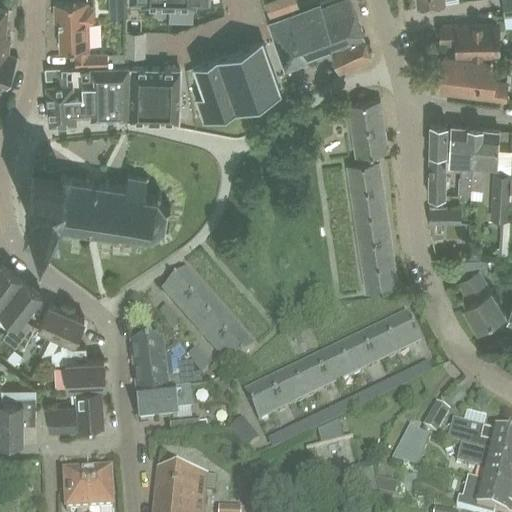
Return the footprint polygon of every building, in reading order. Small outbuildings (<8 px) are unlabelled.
[(297,0),(268,0),(265,1),(270,16),(299,5),(297,0)] [(305,59),(300,44),(318,38),(322,49),(330,46),(340,71),(371,57),(351,0),(347,0),(323,9),(320,2),(267,21),(284,68),(305,59)] [(511,0),(501,0),(503,16),(511,15),(511,0)] [(75,49),(76,67),(125,66),(125,52),(90,53),(89,24),(95,20),(94,8),(89,5),(89,1),(55,2),(56,21),(60,21),(61,50),(75,49)] [(0,61),(3,52),(9,54),(10,41),(5,41),(9,7),(0,6),(0,61)] [(511,15),(503,16),(504,27),(511,26),(511,15)] [(497,56),(496,23),(440,26),(440,42),(457,41),(458,57),(497,56)] [(145,31),(126,30),(125,55),(145,56),(145,31)] [(240,49),(257,99),(280,91),(262,41),(240,49)] [(240,49),(217,57),(234,107),(257,99),(240,49)] [(0,81),(4,83),(8,84),(17,57),(9,54),(3,52),(0,61),(0,81)] [(204,117),(234,107),(217,57),(195,65),(206,96),(198,98),(204,117)] [(508,81),(493,79),(495,65),(457,60),(444,58),(440,91),(491,98),(491,99),(505,100),(508,81)] [(76,67),(55,68),(56,79),(56,83),(47,84),(51,123),(51,125),(77,124),(76,118),(92,117),(92,121),(130,122),(131,66),(125,66),(76,67)] [(155,66),(132,66),(130,118),(154,119),(155,66)] [(154,119),(178,119),(179,66),(155,66),(154,119)] [(55,68),(45,68),(45,69),(46,79),(56,79),(55,68)] [(352,130),(383,125),(380,100),(349,104),(352,130)] [(446,125),(429,124),(428,196),(444,196),(446,125)] [(383,125),(352,130),(356,155),(387,151),(383,125)] [(450,125),(448,160),(448,169),(460,170),(459,175),(458,175),(457,194),(470,194),(471,188),(471,179),(470,179),(473,128),(450,125)] [(482,189),(484,165),(496,166),(497,149),(498,131),(473,128),(470,179),(471,179),(471,188),(482,189)] [(351,190),(382,186),(379,160),(347,165),(351,190)] [(26,214),(57,220),(56,224),(52,227),(54,230),(60,226),(77,229),(76,235),(80,235),(81,230),(84,230),(96,232),(96,237),(101,238),(101,233),(116,236),(115,240),(120,241),(121,236),(122,236),(123,231),(134,233),(134,238),(138,238),(139,234),(149,235),(151,241),(154,240),(153,234),(162,227),(167,229),(169,226),(165,223),(166,212),(171,210),(170,207),(165,208),(160,199),(162,194),(158,192),(156,197),(146,195),(147,189),(145,189),(147,183),(150,179),(148,177),(144,181),(131,178),(128,174),(126,176),(128,180),(128,183),(123,182),(123,186),(108,184),(109,180),(105,179),(104,184),(89,181),(90,176),(85,176),(85,180),(65,177),(63,174),(60,176),(63,180),(62,183),(31,177),(24,214),(26,214)] [(490,218),(501,219),(505,220),(509,175),(495,174),(494,174),(490,218)] [(382,186),(351,190),(355,216),(386,211),(382,186)] [(461,207),(428,207),(428,224),(461,224),(461,207)] [(386,211),(355,216),(358,241),(390,237),(386,211)] [(362,266),(393,262),(390,237),(358,241),(362,266)] [(503,314),(478,270),(485,270),(485,259),(451,261),(461,280),(459,281),(470,302),(463,306),(476,330),(503,314)] [(393,262),(362,266),(366,292),(397,288),(393,262)] [(0,307),(21,280),(1,264),(0,265),(0,307)] [(179,312),(204,290),(186,271),(162,292),(179,312)] [(15,346),(31,325),(23,318),(41,295),(21,280),(0,307),(0,312),(14,323),(3,337),(15,346)] [(196,331),(220,310),(204,290),(179,312),(196,331)] [(42,352),(47,352),(48,350),(73,349),(72,343),(83,320),(48,304),(38,328),(47,331),(38,350),(42,352)] [(163,308),(157,314),(165,323),(170,317),(163,308)] [(213,350),(237,329),(220,310),(196,331),(213,350)] [(383,327),(397,355),(420,344),(406,315),(383,327)] [(171,317),(164,324),(172,332),(178,326),(171,317)] [(374,366),(397,355),(383,327),(360,338),(374,366)] [(237,329),(213,350),(230,370),(255,348),(237,329)] [(350,377),(374,366),(360,338),(337,349),(350,377)] [(168,393),(168,391),(166,378),(170,377),(168,357),(164,357),(162,342),(131,346),(137,396),(168,393)] [(85,348),(73,349),(48,350),(47,352),(51,351),(52,359),(55,363),(61,362),(66,362),(67,388),(103,385),(105,385),(103,359),(86,361),(85,348)] [(314,360),(327,388),(350,377),(337,349),(314,360)] [(195,365),(202,359),(194,350),(188,357),(195,365)] [(178,364),(180,385),(180,390),(190,388),(208,386),(188,358),(178,364)] [(202,359),(195,365),(203,373),(210,367),(202,359)] [(304,400),(327,388),(314,360),(291,371),(304,400)] [(432,373),(428,364),(412,372),(416,380),(432,373)] [(304,400),(291,371),(268,382),(281,411),(304,400)] [(402,377),(406,385),(416,380),(412,372),(402,377)] [(406,385),(402,377),(392,382),(396,390),(406,385)] [(258,422),(281,411),(268,382),(244,394),(258,422)] [(396,390),(392,382),(381,387),(385,395),(396,390)] [(103,385),(67,388),(68,388),(76,388),(77,406),(48,408),(50,432),(92,430),(91,423),(105,422),(103,385)] [(381,387),(371,392),(375,400),(385,395),(381,387)] [(176,410),(188,409),(192,408),(190,388),(180,390),(173,391),(168,391),(168,393),(137,396),(136,397),(139,422),(177,418),(176,410)] [(361,397),(365,405),(375,400),(371,392),(361,397)] [(365,405),(361,397),(351,402),(355,410),(365,405)] [(1,405),(1,443),(23,443),(23,425),(36,425),(36,398),(20,398),(20,405),(1,405)] [(340,407),(344,415),(355,410),(351,402),(340,407)] [(423,427),(437,435),(450,412),(436,404),(423,427)] [(330,412),(334,420),(344,415),(340,407),(330,412)] [(320,417),(324,425),(334,420),(330,412),(320,417)] [(320,417),(310,422),(314,430),(324,425),(320,417)] [(230,429),(231,431),(246,449),(259,439),(242,419),(230,429)] [(199,436),(199,434),(208,433),(207,422),(198,424),(198,420),(169,422),(171,439),(199,436)] [(299,427),(303,435),(314,430),(310,422),(299,427)] [(489,457),(511,463),(511,437),(495,433),(453,422),(447,442),(461,446),(490,454),(489,457)] [(409,426),(391,459),(404,463),(420,433),(409,426)] [(303,435),(299,427),(289,431),(293,440),(303,435)] [(293,440),(289,431),(279,436),(283,445),(293,440)] [(268,441),(272,450),(283,445),(279,436),(268,441)] [(511,491),(511,463),(489,457),(490,454),(461,446),(457,463),(486,470),(482,483),(511,491)] [(336,475),(344,503),(379,494),(370,465),(336,475)] [(87,475),(89,510),(113,509),(110,473),(108,473),(106,470),(99,471),(97,474),(87,475)] [(89,511),(89,510),(87,475),(78,475),(76,472),(69,472),(67,476),(64,476),(66,511),(78,511),(77,511),(89,511)] [(202,511),(206,478),(158,473),(155,507),(154,511),(202,511)] [(395,495),(398,483),(376,478),(379,492),(395,495)] [(510,511),(511,506),(511,491),(482,483),(467,479),(463,494),(460,493),(456,507),(472,511),(510,511)]
